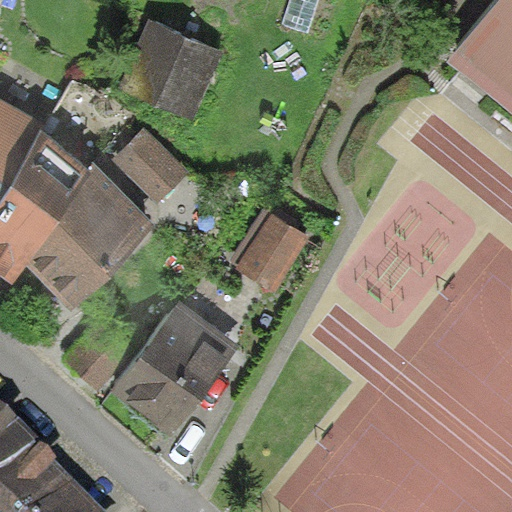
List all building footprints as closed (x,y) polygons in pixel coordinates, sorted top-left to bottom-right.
[(511,0),(500,0),(451,62),(511,109),(511,0)] [(150,18),(119,92),(199,125),(229,50),(150,18)] [(0,205),(44,132),(0,103),(0,205)] [(0,205),(0,276),(16,288),(29,270),(106,179),(44,132),(0,205)] [(153,135),(117,168),(154,207),(189,174),(153,135)] [(29,270),(73,312),(159,228),(106,179),(29,270)] [(273,208),(231,260),(274,296),(317,244),(273,208)] [(238,347),(178,304),(115,393),(175,435),(238,347)] [(0,482),(37,441),(0,403),(0,482)] [(48,454),(37,441),(0,482),(0,511),(47,511),(78,483),(48,454)] [(100,511),(78,483),(47,511),(100,511)]
